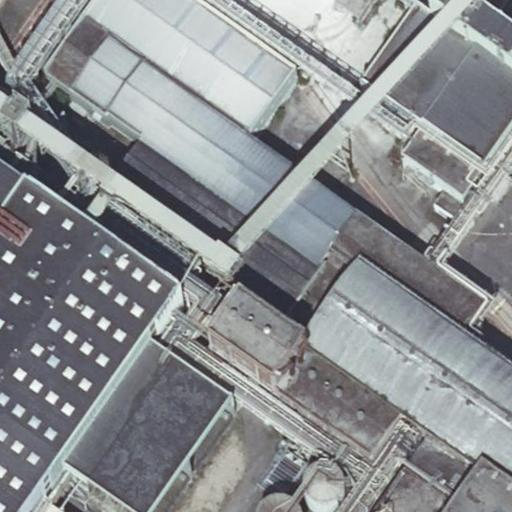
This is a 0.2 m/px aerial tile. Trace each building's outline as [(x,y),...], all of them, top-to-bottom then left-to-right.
[(181,0),(143,0),(112,45),(183,95),(197,104),(286,166),(328,103),(265,58),(181,0)] [(358,0),(352,10),(375,27),(393,0),(358,0)] [(511,0),(428,0),(424,6),(434,13),(379,91),(439,134),(419,163),(480,207),(511,161),(511,0)] [(142,152),(183,95),(112,45),(72,102),(142,152)] [(394,297),(491,365),(511,334),(511,323),(393,242),(286,166),(197,104),(183,95),(142,152),(180,179),(196,158),(296,228),(394,297)] [(511,511),(511,379),(491,365),(394,297),(296,228),(196,158),(180,179),(141,235),(239,302),(270,324),(278,330),(361,388),(436,442),(463,460),(511,494),(511,511)] [(59,511),(75,490),(106,511),(188,511),(246,430),(163,369),(193,324),(63,230),(0,184),(0,511),(59,511)] [(256,344),(270,324),(239,302),(225,323),(256,344)] [(404,488),(436,442),(361,388),(278,330),(246,376),(404,488)] [(511,511),(511,494),(463,460),(426,511),(511,511)]
